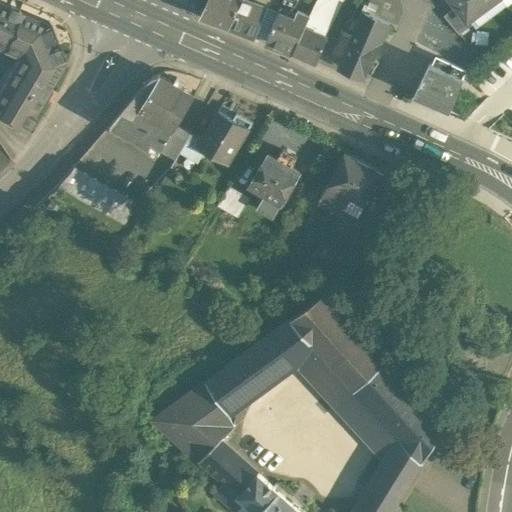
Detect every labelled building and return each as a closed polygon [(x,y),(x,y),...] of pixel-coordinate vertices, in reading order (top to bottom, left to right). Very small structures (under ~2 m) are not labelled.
[(207,0),(199,19),(217,26),(228,30),(241,0),(207,0)] [(243,0),(241,0),(228,30),(254,40),(266,9),(251,3),(243,0)] [(342,1),(339,0),(317,0),(315,4),(310,14),(330,24),(342,1)] [(450,0),(456,7),(467,22),(468,21),(496,0),(450,0)] [(0,4),(0,48),(17,56),(18,59),(0,89),(0,105),(9,111),(4,120),(23,132),(25,128),(26,129),(34,116),(32,115),(61,65),(60,61),(63,59),(56,44),(52,46),(50,42),(55,40),(48,23),(44,25),(44,23),(0,4)] [(456,7),(443,17),(458,36),(472,26),(468,21),(467,22),(456,7)] [(293,20),(278,13),(265,45),(292,55),(304,28),(308,18),(296,13),(293,20)] [(330,24),(310,14),(308,18),(304,28),(320,35),(323,27),(330,24)] [(344,60),(340,68),(362,78),(364,73),(365,73),(379,45),(378,45),(388,24),(364,14),(353,38),(344,60)] [(304,28),(292,55),(315,65),(327,38),(320,35),(304,28)] [(353,38),(342,33),(332,55),(344,60),(353,38)] [(439,60),(435,68),(429,65),(412,100),(435,111),(436,108),(449,113),(464,76),(468,72),(460,68),(440,59),(439,60)] [(470,61),(460,68),(468,72),(469,72),(474,67),(470,61)] [(159,77),(133,121),(121,111),(109,127),(112,129),(148,150),(151,145),(176,159),(180,152),(190,134),(176,126),(194,97),(159,77)] [(236,115),(221,106),(218,111),(233,120),(236,115)] [(233,120),(218,111),(201,140),(190,134),(180,152),(198,163),(205,152),(228,165),(252,124),(236,115),(233,120)] [(295,161),(282,152),(276,162),(267,157),(249,188),(264,196),(280,206),(298,175),(290,170),(295,161)] [(381,176),(344,156),(327,188),(364,208),(381,176)] [(137,204),(73,167),(56,186),(124,225),(137,204)] [(228,188),(216,208),(236,220),(248,200),(228,188)] [(364,208),(327,188),(320,201),(357,221),(364,208)] [(280,206),(264,196),(256,209),(273,219),(280,206)] [(351,265),(320,246),(309,263),(341,282),(351,265)] [(443,428),(323,295),(289,320),(315,348),(400,441),(421,464),(443,428)] [(289,320),(205,382),(227,412),(294,363),(315,348),(289,320)] [(400,441),(315,348),(294,363),(387,462),(400,441)] [(227,412),(205,382),(153,420),(199,461),(221,442),(235,429),(227,412)] [(387,462),(356,511),(391,511),(421,464),(400,441),(387,462)] [(258,475),(221,442),(199,461),(222,483),(238,496),(258,475)] [(300,511),(258,475),(238,496),(245,503),(254,511),(300,511)] [(238,496),(222,483),(213,493),(234,511),(236,511),(245,503),(238,496)] [(254,511),(245,503),(236,511),(254,511)]
